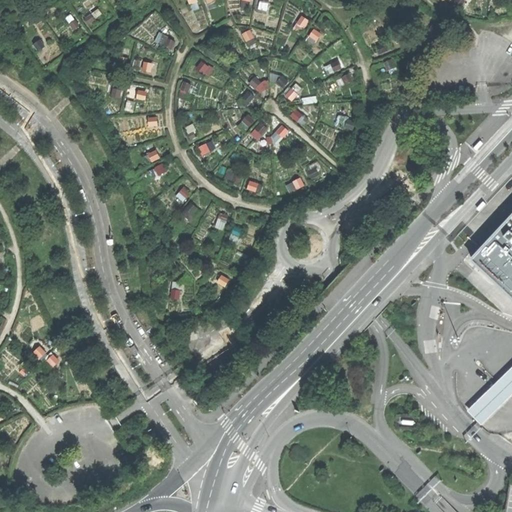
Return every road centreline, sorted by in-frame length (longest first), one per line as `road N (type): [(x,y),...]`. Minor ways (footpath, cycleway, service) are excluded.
road 1 (tertiary): [(234,485),(282,403),(511,159)]
road 2 (tertiary): [(442,205),(230,430)]
